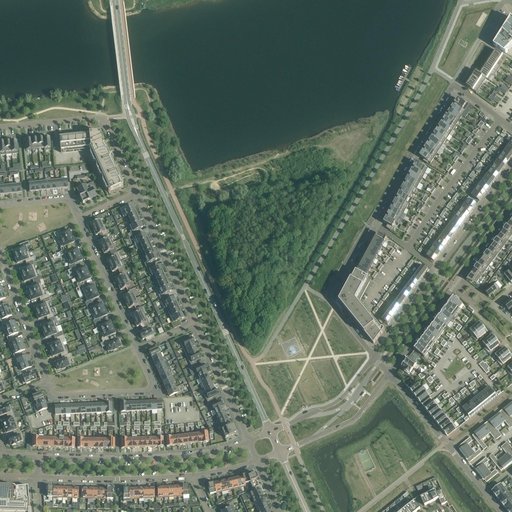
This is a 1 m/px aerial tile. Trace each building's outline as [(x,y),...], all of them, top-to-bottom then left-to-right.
[(511,19),(509,22),(507,25),(504,28),(503,31),(500,35),(499,37),(496,41),(493,45),(496,47),(501,50),(504,52),(511,44),(511,19)] [(493,55),(503,62),(506,57),(496,50),(493,55)] [(490,60),(500,67),(503,62),(493,55),(490,60)] [(500,67),(490,60),(488,62),(486,65),(497,72),(500,67)] [(493,77),(497,72),(486,65),(483,70),(491,75),(493,77)] [(488,80),(491,75),(483,70),(480,74),(486,78),(486,79),(488,80)] [(476,71),(473,76),(483,83),(486,79),(486,78),(480,74),(476,71)] [(480,88),(483,83),(473,76),(470,81),(480,88)] [(480,88),(470,81),(466,86),(476,93),(480,88)] [(454,104),(465,111),(470,104),(464,100),(462,102),(458,99),(454,104)] [(462,116),(465,111),(454,104),(451,109),(462,116)] [(448,113),(459,121),(462,116),(451,109),(448,113)] [(466,112),(458,125),(460,126),(464,120),(469,123),(471,119),(475,121),(477,118),(466,112)] [(445,118),(456,125),(459,121),(448,113),(445,118)] [(442,123),(453,130),(456,125),(445,118),(442,123)] [(450,135),(453,130),(442,123),(439,128),(450,135)] [(436,132),(446,140),(450,135),(439,128),(436,132)] [(432,137),(443,144),(446,140),(436,132),(432,137)] [(78,135),(75,135),(74,135),(74,136),(71,137),(70,136),(67,136),(66,136),(67,137),(63,138),(63,136),(59,137),(61,153),(61,150),(91,147),(92,149),(92,150),(110,191),(108,192),(123,186),(121,182),(120,183),(117,176),(118,175),(115,168),(114,169),(111,162),(112,161),(109,155),(108,155),(105,148),(106,148),(104,144),(103,145),(102,142),(103,142),(100,134),(97,136),(96,133),(89,134),(89,135),(86,135),(85,134),(81,134),(82,136),(78,136),(78,135)] [(440,149),(443,144),(432,137),(429,142),(440,149)] [(426,147),(437,154),(440,149),(429,142),(426,147)] [(511,158),(511,157),(511,151),(505,146),(507,148),(504,152),(502,150),(511,158)] [(423,151),(434,159),(437,154),(426,147),(423,151)] [(508,162),(511,158),(502,150),(499,155),(508,162)] [(423,161),(427,163),(428,162),(430,163),(434,159),(423,151),(420,156),(424,159),(423,161)] [(505,166),(508,162),(499,155),(495,159),(505,166)] [(502,171),(505,166),(495,159),(492,163),(502,171)] [(413,167),(425,174),(428,168),(425,167),(426,165),(422,163),(421,165),(416,162),(413,167)] [(499,175),(502,171),(492,163),(493,164),(490,168),(489,167),(489,168),(499,175)] [(411,172),(422,179),(425,174),(413,167),(411,172)] [(495,179),(496,179),(498,177),(497,177),(499,175),(489,168),(486,172),(495,179)] [(420,184),(422,179),(411,172),(408,177),(420,184)] [(492,184),(493,183),(494,181),(495,179),(486,172),(488,174),(485,178),(484,177),(492,184)] [(405,182),(417,189),(420,184),(408,177),(405,182)] [(489,188),(489,187),(490,188),(491,185),(492,184),(484,177),(480,181),(479,180),(479,181),(489,188)] [(486,192),(488,190),(489,188),(479,181),(476,185),(486,192)] [(80,197),(83,204),(89,201),(89,200),(99,195),(93,182),(77,189),(80,197)] [(403,187),(413,193),(412,192),(414,187),(417,189),(405,182),(403,187)] [(482,196),(486,192),(476,185),(473,189),(482,196)] [(413,193),(403,187),(400,192),(410,198),(413,193)] [(469,194),(479,201),(481,198),(483,197),(482,196),(473,189),(469,194)] [(410,198),(400,192),(397,197),(409,204),(409,203),(406,202),(409,197),(410,198)] [(409,204),(397,197),(395,203),(406,209),(409,204)] [(474,208),(476,205),(466,198),(463,202),(473,210),(474,208)] [(460,207),(470,214),(473,210),(463,202),(460,207)] [(392,208),(403,214),(406,209),(395,203),(392,208)] [(126,206),(120,209),(123,218),(125,217),(135,212),(135,211),(133,207),(129,209),(127,209),(126,206)] [(470,214),(460,207),(462,209),(459,213),(457,211),(466,218),(470,214)] [(403,214),(392,208),(389,213),(401,219),(403,214)] [(463,223),(466,218),(457,211),(453,215),(463,223)] [(135,212),(125,217),(128,222),(137,217),(136,215),(137,215),(136,212),(135,213),(135,212)] [(389,213),(386,218),(397,223),(399,218),(400,219),(401,219),(389,213)] [(94,218),(96,222),(91,224),(93,230),(102,226),(100,221),(102,219),(101,215),(94,218)] [(460,227),(463,223),(453,215),(456,217),(453,221),(450,219),(450,220),(460,227)] [(137,217),(128,222),(130,226),(128,227),(139,222),(139,220),(138,217),(137,218),(137,217)] [(386,227),(391,231),(395,222),(396,223),(397,223),(386,218),(384,223),(387,225),(386,227)] [(457,231),(460,227),(450,220),(447,224),(457,231)] [(139,222),(128,227),(132,236),(138,233),(136,230),(143,227),(141,223),(140,223),(139,222)] [(453,236),(457,231),(447,224),(449,226),(446,230),(444,228),(453,236)] [(101,233),(103,236),(109,234),(104,225),(102,226),(93,230),(96,236),(101,233)] [(503,230),(511,236),(511,235),(511,229),(506,225),(503,230)] [(450,240),(451,239),(451,240),(452,237),(453,236),(444,228),(440,233),(450,240)] [(56,237),(58,242),(71,237),(70,235),(71,235),(69,230),(61,234),(60,231),(54,233),(55,237),(56,237)] [(504,230),(501,235),(508,240),(511,236),(503,230),(504,230)] [(138,233),(132,236),(133,239),(136,238),(138,243),(138,244),(147,240),(147,238),(145,234),(139,236),(138,233)] [(378,233),(376,238),(384,242),(388,236),(384,233),(383,236),(378,233)] [(447,244),(449,242),(450,240),(440,233),(443,235),(440,239),(447,244)] [(497,238),(505,245),(508,240),(501,235),(498,239),(497,238)] [(58,242),(61,248),(60,248),(62,251),(62,252),(68,249),(66,246),(74,242),(72,238),(71,237),(58,242)] [(110,237),(99,242),(101,248),(113,243),(110,237)] [(376,238),(373,242),(382,247),(384,242),(376,238)] [(493,243),(502,249),(505,245),(497,238),(493,243)] [(147,240),(138,244),(140,249),(149,244),(148,242),(149,242),(148,239),(147,240)] [(444,248),(446,246),(447,244),(440,239),(436,243),(434,241),(444,248)] [(441,253),(441,252),(441,253),(443,250),(442,250),(444,248),(434,241),(431,246),(441,253)] [(15,257),(28,252),(26,246),(29,245),(28,242),(19,245),(20,248),(12,251),(14,256),(15,255),(15,257)] [(371,246),(380,251),(382,247),(373,242),(371,246)] [(113,243),(101,248),(104,254),(110,251),(111,255),(117,252),(115,249),(113,243)] [(494,243),(491,248),(499,253),(502,249),(493,243),(494,243)] [(149,244),(140,249),(142,254),(152,249),(151,247),(150,244),(149,245),(149,244)] [(371,246),(369,250),(378,255),(380,251),(371,246)] [(437,257),(441,253),(431,246),(432,247),(429,251),(437,257)] [(487,251),(496,258),(499,253),(491,248),(488,252),(487,251)] [(77,249),(69,252),(68,249),(62,252),(62,251),(59,252),(61,256),(64,255),(67,260),(79,255),(78,253),(79,253),(77,249)] [(152,249),(142,254),(144,258),(154,254),(153,252),(154,252),(152,249)] [(366,255),(375,259),(378,255),(369,250),(366,255)] [(425,255),(434,262),(436,259),(437,257),(429,251),(425,255)] [(484,256),(492,262),(496,258),(487,251),(484,256)] [(26,264),(33,261),(35,260),(34,257),(30,258),(28,252),(15,257),(16,259),(15,259),(17,263),(25,260),(26,264)] [(113,258),(107,261),(110,266),(121,261),(117,252),(111,255),(113,258)] [(154,254),(144,258),(144,259),(145,259),(147,264),(145,265),(146,268),(152,265),(151,262),(157,259),(155,255),(154,255),(154,254)] [(70,270),(76,267),(75,264),(82,260),(80,256),(79,255),(67,260),(69,266),(68,266),(70,270)] [(366,255),(364,259),(373,264),(375,259),(366,255)] [(484,256),(481,260),(489,266),(492,262),(484,256)] [(362,263),(371,268),(373,264),(364,259),(362,263)] [(477,264),(486,271),(489,266),(481,260),(478,265),(477,264)] [(34,265),(33,261),(26,264),(28,267),(20,270),(21,274),(22,274),(22,276),(35,271),(33,265),(34,265)] [(121,261),(110,266),(112,272),(118,270),(119,273),(125,270),(123,267),(121,268),(119,263),(121,261)] [(362,263),(360,267),(368,272),(371,268),(362,263)] [(425,274),(426,272),(427,272),(429,270),(426,267),(425,268),(420,264),(417,268),(425,274)] [(477,264),(474,269),(483,275),(486,271),(477,264)] [(152,265),(146,268),(150,277),(161,271),(161,270),(162,270),(160,266),(153,268),(152,265)] [(72,273),(75,279),(87,273),(87,271),(85,267),(77,270),(76,267),(70,270),(67,271),(69,274),(72,273)] [(357,271),(366,276),(368,272),(360,267),(357,271)] [(414,273),(421,278),(425,274),(417,268),(414,273)] [(472,273),(479,279),(483,275),(474,269),(475,269),(472,273)] [(121,276),(115,279),(118,285),(129,280),(125,270),(119,273),(121,276)] [(32,279),(33,282),(40,280),(42,279),(40,276),(38,277),(35,271),(22,276),(23,277),(23,278),(24,282),(32,279)] [(161,271),(150,277),(152,276),(154,281),(164,276),(163,274),(162,271),(162,272),(161,271)] [(368,277),(366,276),(357,271),(356,271),(339,302),(343,306),(374,344),(384,330),(383,327),(360,300),(371,279),(368,277)] [(88,275),(87,273),(75,279),(77,284),(77,285),(78,288),(84,285),(83,282),(91,279),(89,274),(88,275)] [(418,282),(421,278),(414,273),(411,277),(418,282)] [(472,283),(473,282),(477,283),(479,279),(472,273),(467,280),(472,283)] [(164,276),(154,281),(156,285),(166,281),(165,279),(166,279),(164,276)] [(408,281),(415,287),(418,282),(411,277),(408,281)] [(30,294),(42,290),(40,284),(41,284),(40,280),(33,282),(35,286),(27,289),(28,293),(29,293),(30,294)] [(129,280),(118,285),(120,290),(129,286),(127,281),(129,280)] [(166,281),(156,285),(159,290),(156,291),(157,291),(168,286),(167,284),(168,284),(167,281),(166,281)] [(412,291),(415,287),(408,281),(405,285),(412,291)] [(496,283),(485,292),(489,297),(500,288),(496,283)] [(84,297),(84,296),(96,291),(95,290),(95,289),(93,285),(86,288),(84,285),(78,288),(76,289),(77,293),(80,291),(83,297),(84,297)] [(401,289),(409,295),(412,291),(405,285),(401,289)] [(168,286),(157,291),(160,300),(166,297),(165,294),(171,291),(169,287),(168,286)] [(406,299),(409,295),(401,289),(398,293),(406,299)] [(40,301),(49,298),(48,294),(45,295),(42,290),(30,294),(30,296),(31,301),(39,298),(40,301)] [(86,306),(92,304),(91,300),(99,297),(97,293),(96,293),(96,291),(84,296),(84,297),(87,302),(85,303),(86,306)] [(123,297),(126,303),(135,299),(132,293),(123,297)] [(395,297),(403,303),(406,299),(398,293),(395,297)] [(454,297),(450,301),(460,309),(459,308),(462,304),(460,301),(460,298),(456,294),(454,297)] [(166,297),(160,300),(164,308),(176,303),(175,302),(176,302),(174,297),(168,300),(166,297)] [(400,307),(403,303),(395,297),(392,301),(400,307)] [(42,304),(34,307),(35,312),(36,312),(37,313),(50,308),(47,303),(51,301),(49,298),(40,301),(42,304)] [(126,303),(129,309),(138,305),(135,299),(126,303)] [(389,305),(397,311),(400,307),(392,301),(389,305)] [(447,306),(457,313),(460,309),(450,301),(448,304),(448,305),(447,306)] [(88,310),(89,309),(91,315),(92,315),(104,309),(103,308),(104,308),(102,303),(94,307),(92,304),(86,306),(88,310)] [(176,303),(164,308),(164,309),(166,308),(169,312),(178,308),(177,306),(178,306),(177,303),(176,303)] [(1,304),(0,304),(0,313),(10,310),(9,305),(8,306),(8,304),(2,307),(1,304)] [(394,315),(397,311),(389,305),(386,309),(394,315)] [(453,317),(456,313),(457,313),(447,306),(446,308),(446,307),(444,310),(453,317)] [(137,313),(132,315),(134,321),(145,316),(141,307),(136,309),(137,313)] [(50,308),(37,313),(37,315),(38,320),(46,317),(48,320),(54,317),(52,314),(50,308)] [(178,308),(169,312),(169,313),(171,317),(180,313),(179,311),(180,311),(179,308),(178,308)] [(101,322),(99,319),(107,315),(105,311),(104,311),(104,309),(92,315),(95,320),(93,321),(95,325),(101,322)] [(383,313),(391,319),(394,315),(386,309),(383,313)] [(0,319),(1,323),(7,321),(6,318),(12,316),(11,315),(12,314),(10,310),(0,313),(0,319)] [(451,322),(450,321),(453,317),(444,310),(442,313),(441,315),(451,322)] [(171,317),(169,318),(173,329),(181,325),(179,320),(183,318),(181,314),(180,313),(171,317)] [(391,319),(383,313),(380,318),(385,322),(385,323),(388,325),(390,322),(389,322),(391,319)] [(437,319),(438,319),(447,326),(451,322),(441,315),(440,316),(439,316),(437,319)] [(145,316),(134,321),(137,327),(142,324),(144,328),(150,325),(145,316)] [(49,323),(41,326),(43,330),(44,332),(57,327),(55,327),(53,322),(55,321),(54,317),(48,320),(49,323)] [(447,326),(438,319),(437,319),(435,322),(434,323),(444,331),(444,330),(443,330),(446,326),(447,326)] [(7,321),(1,323),(5,332),(17,327),(15,323),(14,322),(8,324),(7,321)] [(99,333),(112,328),(111,326),(112,326),(110,321),(102,325),(101,322),(95,325),(96,328),(97,328),(99,333)] [(431,327),(431,328),(441,335),(444,331),(434,323),(433,325),(431,327)] [(482,325),(480,326),(478,323),(468,331),(472,336),(484,327),(482,325)] [(145,331),(140,333),(143,340),(145,339),(146,341),(155,338),(153,335),(152,335),(150,329),(152,328),(150,325),(144,328),(145,331)] [(5,332),(6,331),(8,337),(7,337),(8,340),(14,338),(13,335),(18,333),(18,332),(19,332),(17,327),(5,332)] [(63,335),(62,332),(59,333),(57,327),(44,332),(44,334),(45,338),(53,335),(55,338),(63,335)] [(485,329),(484,327),(472,336),(472,337),(474,335),(478,340),(486,333),(484,330),(485,329)] [(103,343),(109,340),(107,337),(115,333),(113,329),(112,328),(99,333),(102,339),(101,339),(103,343)] [(431,328),(430,329),(428,332),(438,339),(441,335),(431,328)] [(434,344),(438,339),(428,332),(427,333),(426,333),(424,336),(425,336),(434,344)] [(50,349),(51,351),(64,346),(62,340),(65,339),(63,335),(55,338),(56,342),(48,345),(50,349)] [(431,348),(434,344),(425,336),(424,338),(423,338),(421,340),(421,341),(431,348)] [(485,349),(495,341),(496,339),(494,337),(493,338),(491,336),(483,342),(487,347),(485,349)] [(179,340),(183,348),(194,343),(191,338),(186,340),(185,337),(179,340)] [(14,338),(8,340),(11,348),(23,344),(22,340),(21,340),(21,339),(15,341),(14,338)] [(499,345),(497,343),(498,342),(496,339),(495,341),(485,349),(489,354),(499,345)] [(117,340),(110,343),(109,340),(103,343),(100,344),(102,347),(105,346),(108,352),(113,350),(114,350),(118,349),(117,348),(120,347),(120,346),(121,346),(118,340),(118,341),(117,340)] [(420,342),(418,345),(428,352),(427,351),(430,347),(431,348),(421,341),(420,342)] [(194,343),(183,348),(185,353),(196,348),(194,343)] [(25,350),(24,349),(25,349),(23,344),(11,348),(11,349),(13,349),(15,354),(13,355),(14,358),(20,355),(19,353),(25,350)] [(415,349),(425,357),(428,352),(418,345),(417,346),(415,349)] [(66,351),(64,346),(51,351),(51,352),(51,353),(53,357),(60,354),(62,357),(68,355),(67,351),(66,351)] [(151,357),(160,353),(159,351),(158,348),(149,352),(150,355),(151,357)] [(196,348),(185,353),(187,358),(198,353),(196,348)] [(509,352),(507,350),(505,351),(503,348),(493,356),(497,361),(509,352)] [(497,361),(501,366),(511,358),(509,355),(511,354),(509,352),(497,361)] [(151,357),(152,357),(154,362),(162,358),(160,354),(160,353),(151,357)] [(201,359),(198,353),(187,358),(191,366),(197,364),(196,361),(201,359)] [(68,355),(62,357),(63,360),(56,363),(56,364),(55,364),(57,369),(58,369),(58,370),(61,369),(62,369),(66,368),(66,367),(71,365),(69,359),(72,357),(70,354),(68,355)] [(20,355),(14,358),(17,366),(30,361),(28,357),(28,358),(27,356),(21,358),(20,355)] [(154,362),(156,367),(164,363),(167,362),(165,357),(162,358),(154,362)] [(415,370),(419,366),(408,358),(405,363),(415,370)] [(31,368),(31,366),(32,366),(30,361),(17,366),(21,375),(19,375),(20,375),(27,373),(26,370),(31,368)] [(156,367),(158,372),(166,368),(164,363),(156,367)] [(405,363),(402,367),(412,375),(415,370),(405,363)] [(198,366),(197,364),(191,366),(195,375),(206,370),(203,364),(198,366)] [(160,377),(171,372),(172,372),(170,367),(166,368),(158,372),(160,377)] [(197,374),(199,379),(208,375),(206,370),(195,375),(197,374)] [(160,377),(163,382),(173,377),(171,372),(160,377)] [(27,373),(20,375),(23,384),(26,383),(26,384),(30,383),(30,382),(36,380),(35,378),(36,378),(35,374),(34,374),(34,373),(28,375),(27,373)] [(210,380),(208,375),(199,379),(202,384),(210,380)] [(165,387),(175,382),(173,377),(163,382),(165,387)] [(212,385),(210,380),(202,384),(204,389),(212,385)] [(165,387),(167,392),(178,387),(175,388),(173,383),(176,382),(175,382),(165,387)] [(423,386),(421,387),(417,383),(414,386),(409,389),(413,394),(423,386)] [(214,389),(212,385),(204,389),(206,393),(204,394),(215,390),(214,389)] [(417,399),(427,390),(423,386),(413,394),(417,399)] [(178,387),(167,392),(169,397),(180,392),(178,387)] [(496,395),(490,387),(485,391),(491,398),(496,395)] [(213,400),(212,397),(217,395),(215,390),(204,394),(208,403),(213,400)] [(417,399),(421,403),(431,395),(427,390),(417,399)] [(491,398),(485,391),(481,395),(487,402),(491,398)] [(43,398),(42,396),(41,393),(30,397),(32,403),(43,398)] [(487,402),(481,395),(476,398),(482,406),(487,402)] [(43,398),(32,403),(35,402),(36,407),(34,408),(45,404),(43,399),(43,398)] [(482,406),(476,398),(472,402),(478,409),(482,406)] [(208,403),(211,411),(222,406),(220,401),(215,403),(213,400),(208,403)] [(424,408),(428,413),(438,405),(434,400),(424,408)] [(478,409),(472,402),(467,405),(473,413),(478,409)] [(47,409),(45,404),(34,408),(36,413),(47,409)] [(0,407),(0,416),(6,414),(7,417),(13,414),(10,405),(2,408),(2,407),(0,407)] [(432,417),(442,409),(438,405),(428,413),(432,417)] [(473,413),(467,405),(463,409),(469,417),(473,413)] [(502,412),(511,424),(511,418),(511,416),(511,415),(511,409),(509,405),(505,408),(506,409),(502,412)] [(222,407),(222,406),(211,411),(211,412),(214,410),(216,415),(224,411),(222,407)] [(436,422),(446,414),(442,409),(432,417),(436,422)] [(224,411),(216,415),(218,420),(216,421),(226,416),(224,411)] [(511,428),(511,427),(511,424),(502,412),(498,415),(497,414),(494,417),(500,425),(505,421),(509,426),(510,426),(511,428)] [(13,414),(7,417),(8,419),(2,422),(2,423),(1,423),(3,427),(4,428),(17,423),(13,414)] [(436,422),(439,427),(450,419),(446,414),(436,422)] [(226,416),(216,421),(218,426),(229,421),(226,416)] [(487,424),(499,438),(501,436),(499,434),(500,433),(496,428),(500,425),(494,417),(490,420),(491,421),(487,424)] [(439,427),(443,431),(453,423),(450,419),(439,427)] [(229,421),(218,426),(220,425),(222,430),(231,426),(229,421)] [(17,423),(4,428),(5,430),(4,430),(5,433),(6,433),(13,431),(14,434),(20,431),(17,423)] [(457,428),(453,423),(443,431),(447,436),(457,428)] [(496,440),(497,440),(499,438),(487,424),(483,427),(483,426),(479,429),(486,437),(490,433),(494,438),(495,437),(496,440)] [(225,438),(234,434),(237,433),(234,427),(234,425),(233,425),(231,426),(222,430),(225,438)] [(472,436),(484,450),(486,448),(484,446),(485,445),(481,440),(486,437),(479,429),(476,432),(472,436)] [(20,431),(14,434),(15,437),(8,439),(9,440),(8,440),(9,445),(10,444),(11,445),(12,446),(16,444),(16,443),(23,441),(20,431)] [(39,437),(33,437),(32,441),(31,441),(30,445),(32,445),(32,447),(38,447),(39,437)] [(460,452),(463,455),(471,449),(468,445),(472,441),(470,438),(458,447),(461,451),(460,452)] [(511,461),(511,454),(504,445),(502,446),(504,449),(503,449),(507,454),(502,458),(509,466),(511,463),(511,462),(511,461)] [(482,453),(479,449),(475,453),(471,449),(463,455),(466,459),(467,458),(470,462),(482,453)] [(505,468),(509,466),(502,458),(498,461),(494,456),(493,457),(491,455),(489,457),(501,471),(505,468)] [(487,469),(484,465),(489,461),(486,458),(474,467),(477,471),(477,472),(480,476),(487,469)] [(491,473),(487,469),(480,476),(482,479),(483,478),(486,483),(498,473),(496,470),(491,473)] [(248,474),(242,476),(245,486),(245,484),(250,483),(255,480),(258,479),(256,477),(255,473),(253,474),(248,476),(248,474)] [(242,476),(239,477),(239,478),(237,478),(239,488),(245,486),(242,476)] [(233,489),(239,488),(237,478),(234,479),(234,478),(231,479),(233,489)] [(231,479),(227,480),(228,480),(225,481),(227,490),(233,489),(231,479)] [(255,480),(250,483),(252,487),(250,488),(250,489),(251,492),(259,488),(259,487),(257,482),(256,482),(255,480)] [(222,492),(227,490),(225,481),(223,481),(219,482),(222,492)] [(214,483),(213,483),(216,493),(222,492),(219,482),(216,483),(214,484),(214,483)] [(495,496),(497,495),(506,487),(504,489),(500,484),(493,490),(495,492),(493,494),(495,496)] [(0,511),(29,511),(28,486),(15,487),(15,486),(0,485),(0,511)] [(498,497),(500,499),(510,491),(506,487),(497,495),(495,496),(497,498),(498,497)] [(250,493),(252,498),(262,493),(261,491),(260,491),(259,488),(251,492),(250,492),(250,493)] [(434,488),(429,490),(430,493),(434,501),(439,499),(440,499),(437,493),(435,490),(434,488)] [(442,491),(437,493),(440,499),(439,499),(440,501),(442,505),(448,503),(442,491)] [(510,492),(510,491),(500,499),(502,501),(501,502),(502,505),(511,497),(508,493),(510,492)] [(252,498),(254,502),(263,498),(262,496),(263,496),(262,493),(252,498)] [(430,493),(426,495),(430,503),(434,501),(430,493)] [(426,495),(421,497),(425,506),(430,503),(426,495)] [(507,508),(511,504),(511,496),(511,497),(502,505),(504,507),(506,506),(507,508)] [(263,498),(254,502),(256,507),(266,503),(265,500),(265,501),(263,498)] [(220,511),(219,511),(234,511),(235,511),(233,506),(234,506),(232,502),(232,501),(226,503),(227,504),(226,505),(228,508),(220,511)] [(415,501),(410,505),(415,511),(416,511),(420,508),(415,501)] [(256,507),(258,511),(259,511),(268,508),(267,506),(267,505),(266,503),(256,507)]
